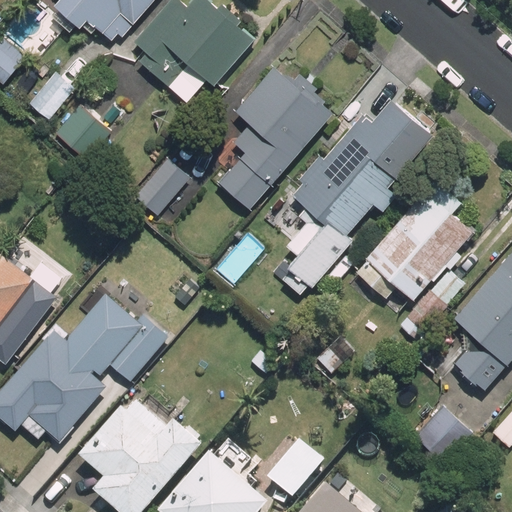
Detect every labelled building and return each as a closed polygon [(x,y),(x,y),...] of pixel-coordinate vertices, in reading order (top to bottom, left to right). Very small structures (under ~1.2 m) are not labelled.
[(57,0),(55,3),(82,26),(90,17),(118,41),(152,0),(57,0)] [(210,0),(189,0),(185,5),(179,0),(171,0),(136,42),(147,51),(139,61),(169,86),(189,62),(216,85),(256,38),(210,0)] [(0,42),(0,80),(4,84),(28,56),(4,37),(0,42)] [(215,181),(249,210),(331,114),(274,65),(235,110),(246,120),(231,138),(243,148),(215,181)] [(29,105),(47,121),(76,87),(57,72),(29,105)] [(282,264),(311,289),(353,239),(350,236),(375,207),(379,210),(395,191),(389,185),(393,180),(400,185),(440,139),(382,90),(291,196),(305,207),(297,216),(302,220),(283,242),(293,251),(282,264)] [(79,102),(53,132),(86,160),(111,129),(79,102)] [(135,197),(158,216),(193,176),(170,157),(135,197)] [(425,194),(357,273),(386,298),(395,288),(413,304),(472,234),(425,194)] [(36,280),(0,252),(0,327),(13,310),(36,280)] [(486,394),(511,363),(511,262),(506,257),(453,318),(476,338),(453,366),(486,394)] [(449,269),(408,317),(424,331),(465,283),(449,269)] [(204,286),(186,271),(170,290),(188,305),(204,286)] [(142,313),(136,320),(104,293),(66,339),(54,329),(0,391),(0,415),(17,430),(30,415),(59,440),(112,378),(103,370),(110,362),(132,382),(171,337),(142,313)] [(36,326),(13,310),(0,327),(0,339),(17,352),(36,326)] [(269,342),(252,361),(267,374),(284,355),(269,342)] [(161,413),(154,421),(130,401),(80,459),(104,480),(93,493),(115,511),(147,511),(202,448),(161,413)] [(413,438),(445,465),(473,433),(441,406),(413,438)] [(511,413),(494,434),(508,447),(511,442),(511,413)] [(266,480),(293,503),(326,464),(300,442),(266,480)] [(229,474),(228,475),(208,458),(161,511),(263,511),(267,508),(259,500),(229,474)] [(356,511),(326,486),(304,511),(356,511)]
